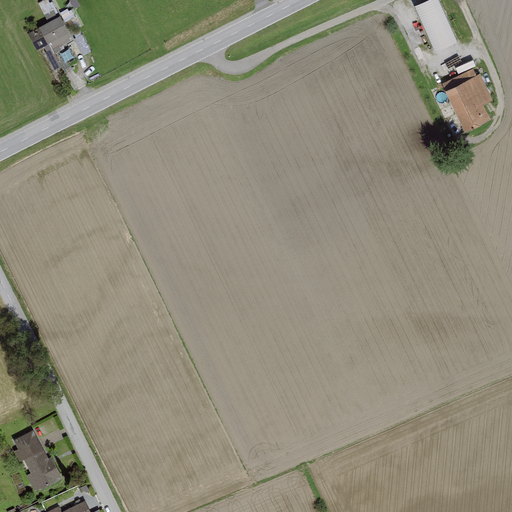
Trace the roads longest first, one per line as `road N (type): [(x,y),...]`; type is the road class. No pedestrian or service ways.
road 1 (unclassified): [(300,0),(0,152)]
road 2 (unclassified): [(0,283),(114,511)]
